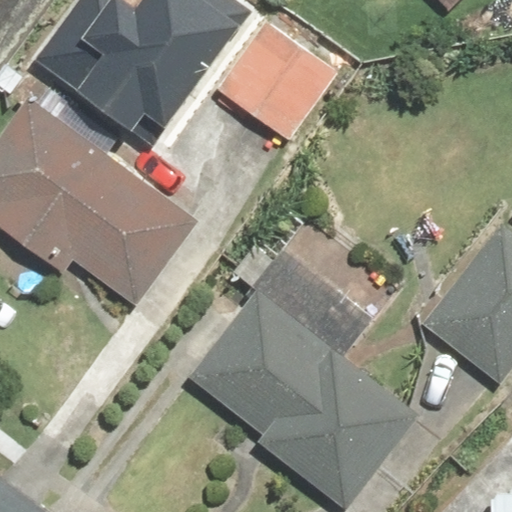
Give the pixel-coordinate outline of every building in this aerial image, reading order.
[(73,0),(37,51),(135,122),(150,101),(172,117),(256,0),(73,0)] [(429,0),(446,16),(461,0),(429,0)] [(337,73),(260,20),(209,93),(286,147),(337,73)] [(194,224),(24,100),(0,133),(0,234),(60,279),(69,266),(130,311),(194,224)] [(511,236),(498,226),(419,326),(497,388),(511,369),(511,236)] [(414,419),(255,295),(183,388),(341,511),(414,419)]
